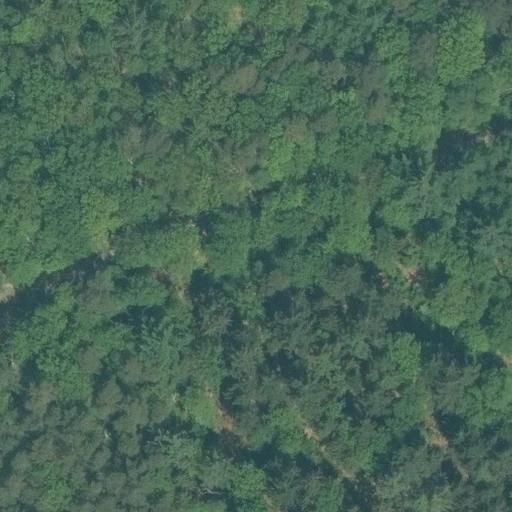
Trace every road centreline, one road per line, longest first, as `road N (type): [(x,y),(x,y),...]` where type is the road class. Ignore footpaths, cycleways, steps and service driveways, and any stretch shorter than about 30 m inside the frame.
road 1 (track): [(370,170),(125,239),(0,339)]
road 2 (track): [(511,138),(370,170)]
